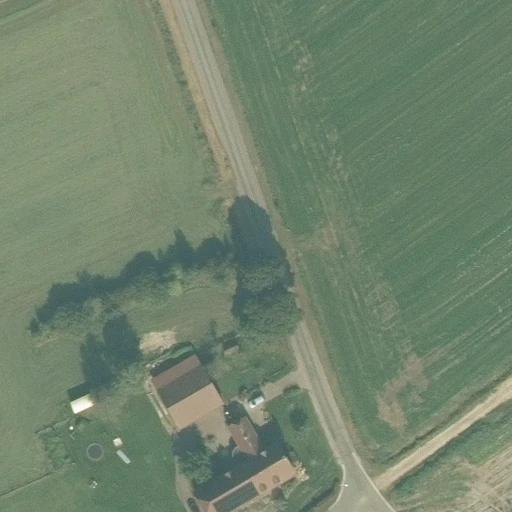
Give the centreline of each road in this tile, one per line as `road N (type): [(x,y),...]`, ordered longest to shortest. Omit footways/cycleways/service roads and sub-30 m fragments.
road 1 (unclassified): [(367,496),(331,434),(179,0)]
road 2 (track): [(511,390),(367,496)]
